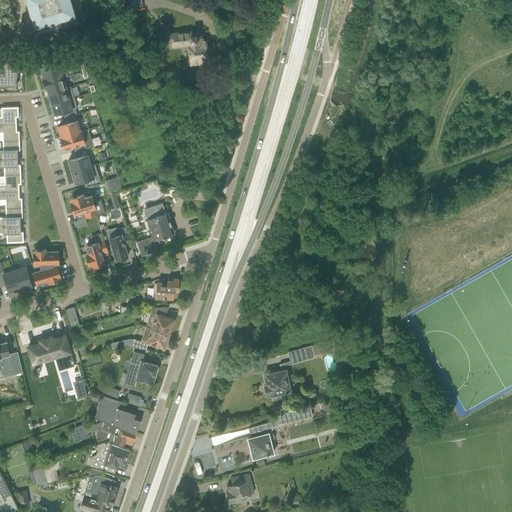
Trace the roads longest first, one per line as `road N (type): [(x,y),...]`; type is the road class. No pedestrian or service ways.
road 1 (residential): [(161,511),(248,267),(297,162),(325,72),(316,32)]
road 2 (secondary): [(296,10),(218,296)]
road 3 (secondary): [(218,296),(239,267),(316,32)]
road 4 (residential): [(212,256),(123,511)]
road 5 (unclassified): [(272,35),(212,256)]
road 6 (secondary): [(146,511),(218,296)]
road 7 (residential): [(81,291),(24,100),(0,101)]
road 8 (residential): [(81,291),(172,260),(212,256)]
